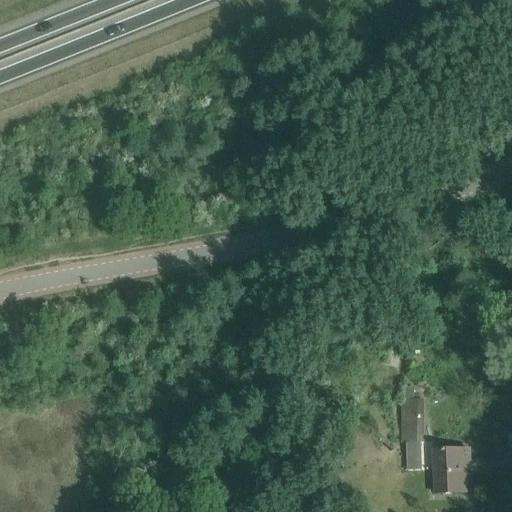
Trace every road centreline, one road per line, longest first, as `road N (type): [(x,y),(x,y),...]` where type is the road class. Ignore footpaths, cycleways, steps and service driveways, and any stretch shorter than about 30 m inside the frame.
road 1 (unclassified): [(511,168),(320,231),(0,291)]
road 2 (trunk): [(0,78),(195,0)]
road 3 (trunk): [(112,0),(0,46)]
